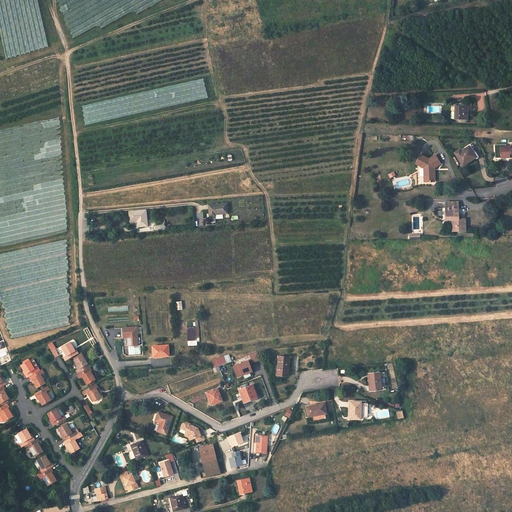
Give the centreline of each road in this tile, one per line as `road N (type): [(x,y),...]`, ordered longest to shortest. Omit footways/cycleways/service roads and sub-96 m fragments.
road 1 (residential): [(117,399),(163,394),(222,427),(287,403),(305,380),(318,379)]
road 2 (residential): [(117,399),(113,367),(83,303),(80,211)]
road 3 (residential): [(75,509),(196,478)]
road 4 (track): [(490,92),(388,23)]
